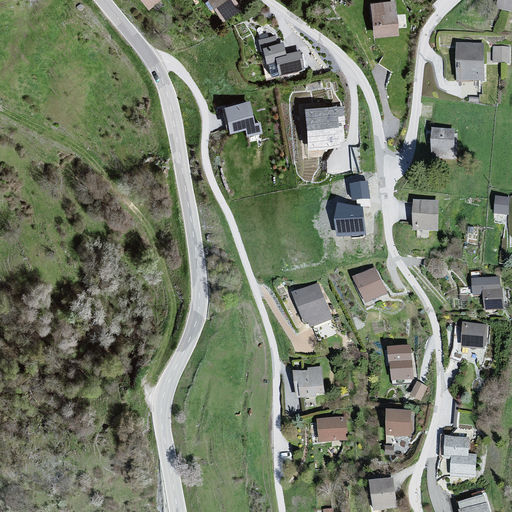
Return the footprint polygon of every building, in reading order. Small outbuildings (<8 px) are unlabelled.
[(135,0),(146,12),(160,0),(135,0)] [(204,0),(221,22),(240,10),(232,0),(204,0)] [(511,0),(498,0),(496,13),(511,15),(511,0)] [(393,3),(367,6),(371,38),(396,36),(393,3)] [(275,76),(302,72),(299,52),(284,56),(283,44),(260,48),(261,64),(273,62),(275,76)] [(485,46),(455,48),(456,82),(484,82),(485,46)] [(509,48),(493,48),(492,65),(509,65),(509,48)] [(255,124),(249,101),(222,108),(228,135),(245,131),(247,138),(263,134),(260,122),(255,124)] [(344,107),(305,109),(307,151),(340,149),(338,126),(345,125),(344,107)] [(455,132),(433,132),(432,161),(454,161),(455,132)] [(370,199),(368,181),(350,183),(352,201),(370,199)] [(508,214),(510,196),(495,195),(494,213),(508,214)] [(366,235),(363,207),(337,202),(334,218),(336,236),(366,235)] [(438,202),(412,204),(412,234),(439,235),(438,202)] [(352,282),(364,309),(388,298),(373,270),(352,282)] [(310,329),(332,322),(316,287),(292,296),(302,325),(308,323),(310,329)] [(481,291),(484,313),(504,311),(501,289),(481,291)] [(487,327),(463,326),(462,351),(484,353),(487,327)] [(389,362),(391,385),(414,381),(410,360),(389,362)] [(297,401),(324,395),(320,369),(292,374),(297,401)] [(428,386),(417,381),(409,395),(420,401),(428,386)] [(386,413),(385,438),(410,439),(410,412),(386,413)] [(473,412),(458,412),(458,425),(473,426),(473,412)] [(318,445),(346,443),(345,420),(316,423),(318,445)] [(467,440),(444,438),(443,461),(449,461),(449,478),(476,482),(477,457),(467,458),(467,440)] [(394,455),(394,446),(385,445),(385,454),(394,455)] [(371,511),(379,511),(395,509),(392,480),(366,482),(371,511)]
